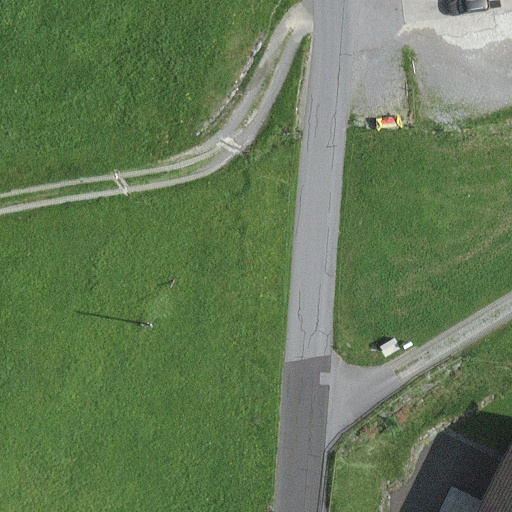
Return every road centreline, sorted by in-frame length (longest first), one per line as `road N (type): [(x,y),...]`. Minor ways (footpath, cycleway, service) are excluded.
road 1 (unclassified): [(295,511),(330,0)]
road 2 (track): [(0,207),(199,169),(244,140),(272,96),(296,27),(330,5)]
